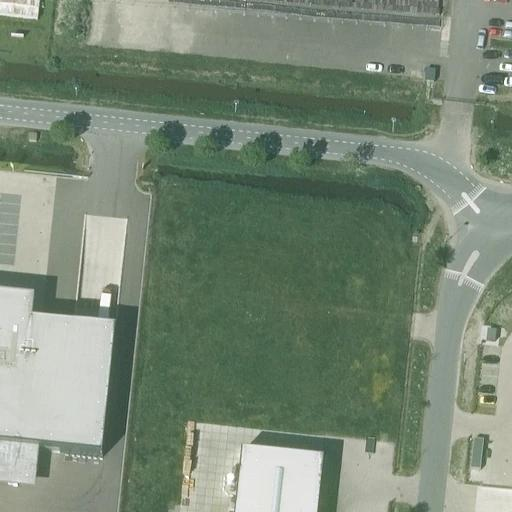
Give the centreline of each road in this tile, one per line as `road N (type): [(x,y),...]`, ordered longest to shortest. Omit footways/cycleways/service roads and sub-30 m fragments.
road 1 (unclassified): [(0,116),(386,153),(441,174),(494,234)]
road 2 (unclassified): [(428,511),(453,311),(473,253),(494,234)]
